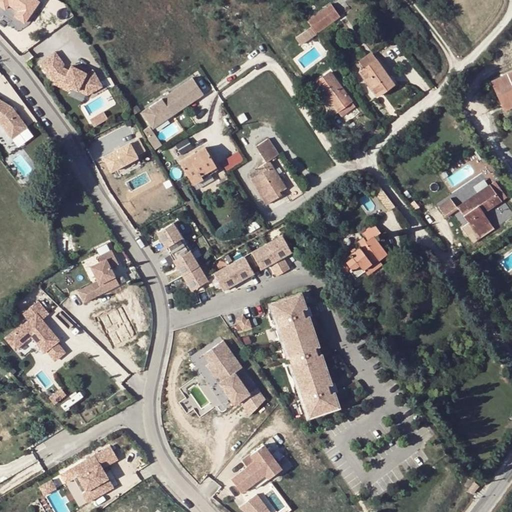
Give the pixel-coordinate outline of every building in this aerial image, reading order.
[(39,2),(36,0),(0,0),(0,5),(5,9),(9,4),(18,11),(15,16),(25,23),(39,2)] [(340,16),(332,4),(308,21),(317,33),(340,16)] [(313,36),(309,29),(293,40),(297,47),(313,36)] [(53,51),(38,63),(50,79),(54,81),(55,79),(70,86),(86,94),(94,90),(92,86),(99,82),(91,68),(85,72),(82,71),(72,66),(70,65),(67,70),(60,67),(62,63),(53,51)] [(363,69),(376,59),(371,52),(358,61),(363,69)] [(386,79),(388,77),(376,59),(363,69),(358,72),(376,98),(392,87),(386,79)] [(73,63),(72,66),(82,71),(84,68),(73,63)] [(323,109),(331,104),(345,94),(330,72),(315,82),(320,90),(324,95),(317,100),(323,109)] [(500,107),(511,102),(511,75),(491,83),(500,107)] [(394,85),(388,77),(386,79),(392,87),(394,85)] [(70,86),(55,79),(54,81),(53,83),(68,91),(70,86)] [(200,92),(191,79),(142,112),(148,122),(151,126),(200,92)] [(99,82),(92,86),(94,90),(101,85),(99,82)] [(324,95),(320,90),(313,95),(317,100),(324,95)] [(345,94),(331,104),(335,110),(350,100),(345,94)] [(12,107),(0,99),(0,122),(12,138),(27,127),(12,107)] [(511,109),(511,102),(500,107),(503,113),(511,109)] [(103,111),(94,117),(98,123),(107,118),(103,111)] [(98,123),(94,117),(90,119),(94,126),(98,123)] [(151,126),(148,122),(138,128),(150,148),(160,142),(151,126)] [(33,135),(27,127),(12,138),(18,147),(33,135)] [(255,145),(266,162),(268,161),(279,154),(268,137),(255,145)] [(104,157),(111,172),(138,157),(137,155),(145,151),(139,138),(104,157)] [(215,166),(204,148),(180,162),(192,184),(202,178),(200,175),(208,170),(215,166)] [(222,160),(227,171),(247,162),(242,151),(222,160)] [(285,188),(268,161),(266,162),(257,168),(260,173),(251,179),(267,204),(280,196),(278,192),(285,188)] [(208,170),(200,175),(202,178),(217,170),(215,166),(208,170)] [(260,173),(257,168),(247,173),(251,179),(260,173)] [(488,176),(477,184),(481,190),(490,184),(492,183),(488,176)] [(494,191),(498,188),(494,181),(492,183),(490,184),(494,191)] [(446,217),(458,208),(468,223),(462,227),(468,236),(472,233),(477,240),(494,228),(483,213),(501,201),(499,197),(503,194),(498,188),(494,191),(490,184),(481,190),(457,206),(451,198),(438,207),(446,217)] [(394,207),(380,187),(374,191),(389,211),(394,207)] [(185,244),(173,224),(156,234),(169,254),(185,244)] [(378,260),(379,261),(387,255),(374,237),(380,233),(373,224),(359,235),(362,238),(355,243),(359,248),(344,259),(344,260),(352,270),(350,271),(356,278),(365,271),(363,270),(378,260)] [(472,233),(468,236),(473,243),(477,240),(472,233)] [(282,234),(267,243),(283,272),(289,268),(283,256),(291,251),(282,234)] [(267,243),(251,252),(259,265),(261,269),(270,264),(276,275),(283,272),(267,243)] [(198,265),(185,244),(169,254),(182,275),(198,265)] [(117,264),(110,251),(97,258),(99,262),(89,267),(96,281),(102,293),(117,285),(109,268),(117,264)] [(251,252),(229,264),(238,281),(254,273),(252,269),(259,265),(251,252)] [(352,270),(344,260),(338,264),(345,274),(346,274),(350,271),(352,270)] [(382,265),(379,261),(378,260),(363,270),(365,271),(368,276),(382,265)] [(229,264),(206,277),(208,280),(211,289),(213,293),(223,290),(238,281),(229,264)] [(206,277),(198,265),(182,275),(191,290),(187,293),(192,305),(200,302),(197,293),(196,288),(202,284),(208,280),(206,277)] [(356,278),(350,271),(346,274),(356,287),(369,277),(368,276),(365,271),(356,278)] [(208,280),(202,284),(204,291),(211,289),(208,280)] [(102,293),(96,281),(91,284),(97,296),(102,293)] [(97,296),(91,284),(77,292),(82,303),(97,296)] [(204,291),(202,284),(196,288),(197,293),(204,291)] [(301,293),(271,303),(289,356),(315,348),(310,332),(314,331),(309,316),(305,317),(302,309),(306,308),(301,293)] [(49,317),(37,303),(22,315),(28,322),(5,341),(14,351),(30,338),(44,354),(46,352),(55,344),(58,342),(42,322),(49,317)] [(246,320),(243,314),(236,319),(243,330),(256,325),(249,318),(246,320)] [(250,414),(265,399),(257,388),(250,393),(235,372),(241,367),(223,340),(207,352),(213,361),(210,363),(207,365),(215,376),(218,374),(222,381),(220,383),(235,404),(240,400),(250,414)] [(64,354),(55,344),(46,352),(54,362),(64,354)] [(315,348),(289,356),(291,363),(317,354),(315,348)] [(203,354),(210,363),(213,361),(207,352),(203,354)] [(322,369),(317,354),(291,363),(309,417),(339,407),(334,391),(321,395),(318,388),(331,383),(326,368),(322,369)] [(331,383),(318,388),(321,395),(334,391),(331,383)] [(62,387),(50,397),(55,403),(67,394),(62,387)] [(247,467),(231,479),(241,492),(265,473),(269,478),(281,468),(263,444),(250,454),(255,460),(247,467)] [(111,446),(69,469),(74,477),(78,475),(92,499),(114,487),(103,468),(119,459),(111,446)] [(242,460),(247,467),(255,460),(250,454),(242,460)] [(69,469),(61,473),(66,482),(74,477),(69,469)] [(78,475),(74,477),(87,502),(92,499),(78,475)] [(49,477),(36,485),(41,494),(55,486),(49,477)] [(479,486),(474,482),(468,489),(473,494),(479,486)] [(258,511),(267,505),(258,493),(240,507),(247,511),(258,511)]
